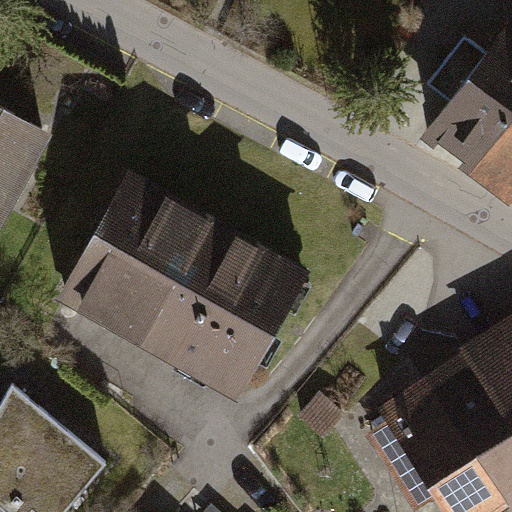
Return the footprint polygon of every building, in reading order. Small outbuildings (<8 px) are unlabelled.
[(511,17),(422,137),(511,203),(511,202),(511,17)] [(0,229),(51,134),(0,107),(0,229)] [(240,396),(307,272),(125,173),(57,297),(240,396)] [(507,509),(511,505),(511,305),(447,346),(450,351),(370,401),(382,420),(361,433),(411,511),(430,500),(437,511),(474,511),(499,497),(507,509)] [(60,511),(104,461),(12,380),(0,403),(0,511),(60,511)] [(228,511),(205,492),(187,511),(228,511)]
